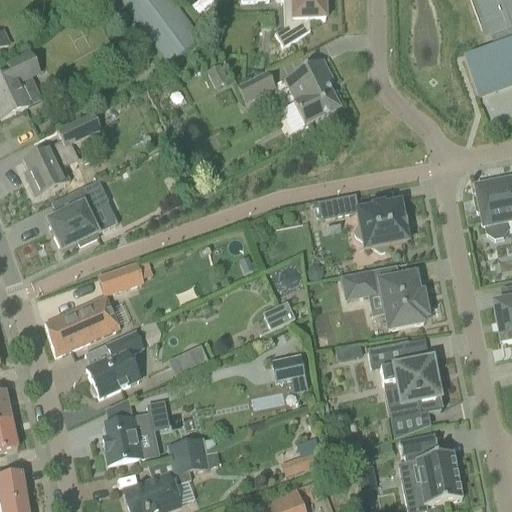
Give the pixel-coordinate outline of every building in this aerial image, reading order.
[(169,0),(116,0),(167,68),(201,42),(169,0)] [(187,0),(185,3),(198,19),(212,7),(206,0),(187,0)] [(273,39),(282,52),(309,35),(309,25),(324,24),(323,0),(272,0),(276,5),(290,4),(291,24),(284,28),(284,32),(273,39)] [(511,0),(468,0),(480,31),(485,43),(491,41),(495,51),(487,54),(473,59),(473,61),(466,63),(465,62),(464,62),(478,99),(478,100),(511,87),(511,0)] [(0,121),(0,123),(42,103),(30,77),(36,74),(29,58),(6,69),(10,76),(1,81),(0,81),(0,121)] [(330,98),(326,90),(332,87),(321,64),(283,83),(295,106),(291,108),(303,130),(338,112),(337,111),(341,109),(334,96),(330,98)] [(207,75),(216,91),(226,85),(218,69),(207,75)] [(244,107),(274,92),(265,75),(236,90),(244,107)] [(31,184),(26,186),(34,203),(68,187),(54,155),(99,133),(91,117),(55,134),(61,145),(39,156),(21,165),(31,184)] [(477,200),(474,205),(476,216),(481,218),(483,231),(485,231),(486,239),(495,244),(503,242),(509,234),(507,226),(511,225),(511,181),(475,189),(477,200)] [(189,186),(176,192),(181,203),(194,197),(189,186)] [(74,214),(47,227),(61,257),(78,248),(80,252),(97,244),(85,218),(107,207),(97,187),(68,201),(74,214)] [(356,215),(353,200),(317,207),(321,223),(355,216),(355,215),(356,215)] [(355,215),(355,216),(358,229),(353,236),(354,241),(361,245),(363,254),(372,253),(379,257),(384,256),(388,250),(406,246),(398,207),(382,210),(382,207),(371,210),(371,212),(356,215),(355,215)] [(247,261),(238,265),(243,277),(252,273),(247,261)] [(135,267),(107,277),(113,296),(141,287),(135,267)] [(307,282),(312,285),(318,284),(321,279),(320,273),(315,270),(310,271),(306,276),(307,282)] [(369,275),(342,281),(346,303),(373,297),(369,275)] [(413,279),(393,283),(378,286),(387,334),(422,328),(421,322),(425,321),(422,306),(418,307),(413,279)] [(104,300),(43,327),(54,361),(72,353),(118,333),(104,300)] [(503,347),(511,345),(511,304),(495,308),(498,323),(497,323),(497,324),(498,324),(500,332),(498,332),(499,333),(500,333),(503,347)] [(286,307),(262,318),(269,335),(293,324),(286,307)] [(110,362),(85,374),(90,386),(89,390),(92,398),(96,399),(98,403),(116,395),(138,385),(127,360),(141,354),(133,336),(123,341),(104,350),(110,362)] [(158,336),(145,343),(148,350),(157,346),(159,339),(158,336)] [(407,346),(366,354),(366,355),(367,355),(370,371),(378,369),(382,389),(389,425),(392,442),(429,429),(426,418),(439,415),(441,415),(435,384),(430,385),(429,379),(434,378),(431,363),(406,368),(402,348),(407,347),(407,346)] [(358,349),(334,353),(336,364),(360,360),(358,349)] [(199,351),(167,366),(175,382),(206,367),(199,351)] [(299,359),(271,364),(275,386),(290,383),(303,380),(299,359)] [(0,426),(11,425),(5,396),(0,397),(0,426)] [(148,417),(152,433),(168,430),(163,403),(146,407),(148,417)] [(101,442),(106,469),(157,459),(152,433),(148,417),(130,421),(130,424),(123,425),(103,429),(106,441),(101,442)] [(11,425),(0,426),(0,456),(17,453),(11,425)] [(398,447),(400,462),(403,461),(404,467),(396,469),(401,496),(402,496),(405,511),(424,511),(425,510),(461,503),(452,457),(436,460),(435,455),(436,455),(433,440),(402,446),(398,447)] [(204,459),(201,445),(167,452),(170,465),(204,459)] [(317,454),(298,461),(303,475),(322,467),(317,454)] [(214,457),(204,459),(206,472),(217,470),(214,457)] [(206,472),(204,459),(170,465),(173,478),(173,479),(187,476),(206,472)] [(173,479),(173,478),(122,497),(127,511),(172,511),(178,510),(171,493),(188,486),(191,485),(187,476),(173,479)] [(0,509),(25,505),(20,478),(0,482),(0,481),(0,509)] [(188,486),(171,493),(178,510),(195,504),(188,486)] [(301,511),(295,495),(251,511),(250,511),(301,511)]
